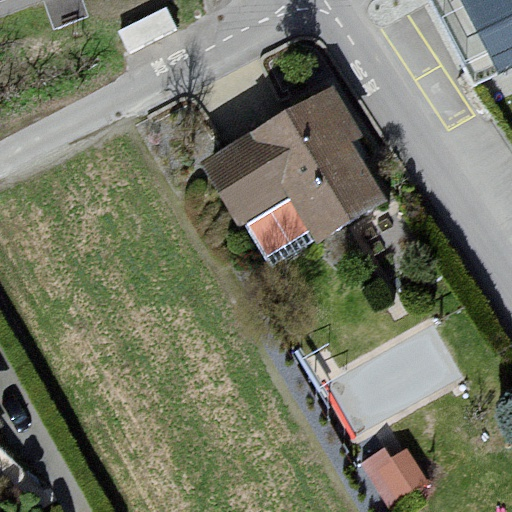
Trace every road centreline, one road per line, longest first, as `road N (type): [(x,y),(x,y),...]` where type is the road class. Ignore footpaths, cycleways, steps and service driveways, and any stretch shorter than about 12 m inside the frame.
road 1 (residential): [(299,0),(0,161)]
road 2 (residential): [(511,277),(325,0)]
